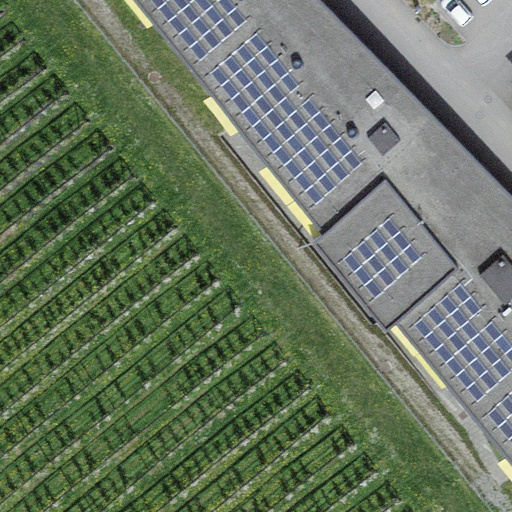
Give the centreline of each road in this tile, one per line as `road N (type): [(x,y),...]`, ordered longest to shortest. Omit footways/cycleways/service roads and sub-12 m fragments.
road 1 (track): [(87,0),(509,511)]
road 2 (residential): [(511,151),(358,0)]
